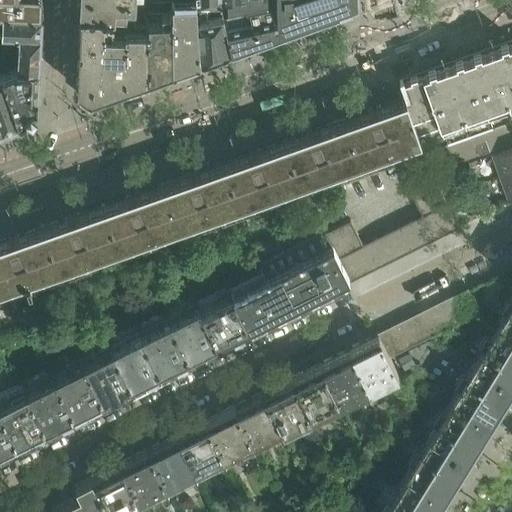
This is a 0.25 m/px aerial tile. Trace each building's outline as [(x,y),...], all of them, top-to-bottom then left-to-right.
[(0,0),(0,11),(41,13),(41,0),(0,0)] [(80,0),(81,8),(106,9),(130,9),(137,10),(137,0),(80,0)] [(175,0),(151,0),(151,5),(152,18),(152,73),(178,64),(175,0)] [(175,0),(178,64),(200,57),(197,35),(194,0),(175,0)] [(219,0),(194,0),(197,35),(200,57),(230,46),(220,9),(219,0)] [(219,0),(220,9),(230,46),(357,1),(357,0),(219,0)] [(106,9),(81,8),(77,93),(84,98),(105,90),(106,9)] [(130,9),(106,9),(105,90),(129,82),(130,9)] [(137,19),(137,10),(130,9),(129,82),(152,73),(152,18),(137,19)] [(40,32),(41,14),(41,13),(0,11),(0,30),(5,30),(17,31),(40,32)] [(38,68),(40,32),(17,31),(16,66),(38,68)] [(511,39),(507,41),(507,40),(501,43),(501,44),(494,46),(494,47),(480,52),(480,50),(473,52),(473,54),(468,56),(470,62),(500,146),(511,141),(511,39)] [(500,146),(470,62),(468,56),(463,58),(462,56),(455,59),(455,60),(435,67),(434,66),(428,68),(428,70),(426,71),(422,72),(424,78),(455,162),(500,146)] [(38,68),(16,66),(1,72),(19,121),(32,116),(36,110),(38,82),(38,68)] [(0,120),(2,126),(19,121),(1,72),(0,72),(0,120)] [(455,162),(424,78),(422,72),(417,74),(416,72),(409,74),(410,76),(404,78),(406,85),(409,94),(405,96),(425,151),(431,171),(455,162)] [(405,96),(343,118),(363,173),(425,151),(405,96)] [(343,118),(284,139),(303,195),(363,173),(343,118)] [(284,139),(223,160),(243,216),(303,195),(284,139)] [(511,147),(493,155),(509,201),(511,200),(511,147)] [(223,160),(163,182),(183,237),(243,216),(223,160)] [(441,189),(434,176),(410,187),(417,200),(441,189)] [(163,182),(103,203),(122,259),(183,237),(163,182)] [(447,202),(441,189),(417,200),(424,213),(436,207),(447,202)] [(458,226),(447,202),(436,207),(447,232),(458,226)] [(465,212),(460,202),(453,205),(457,215),(465,212)] [(103,203),(42,225),(62,280),(122,259),(103,203)] [(436,207),(424,213),(423,214),(435,238),(447,232),(436,207)] [(435,238),(423,214),(412,219),(423,243),(435,238)] [(327,232),(333,244),(360,230),(355,219),(327,232)] [(423,243),(412,219),(399,226),(410,250),(423,243)] [(0,302),(62,280),(42,225),(0,239),(0,302)] [(360,230),(333,244),(339,256),(353,249),(365,243),(366,242),(360,230)] [(388,231),(377,237),(389,261),(400,255),(388,231)] [(352,279),(339,256),(333,244),(327,232),(294,248),(298,255),(300,260),(318,296),(352,279)] [(277,251),(270,237),(251,244),(259,260),(277,251)] [(377,237),(366,242),(365,243),(376,267),(389,261),(377,237)] [(365,243),(353,249),(364,273),(376,267),(365,243)] [(300,260),(298,255),(294,248),(261,265),(267,276),(284,313),(318,296),(300,260)] [(353,249),(339,256),(352,279),(364,273),(353,249)] [(215,257),(181,269),(186,280),(218,264),(215,257)] [(227,261),(221,264),(226,275),(233,272),(227,261)] [(226,275),(221,264),(214,267),(220,278),(226,275)] [(284,313),(267,276),(234,292),(252,329),(284,313)] [(161,283),(155,286),(161,297),(166,295),(161,283)] [(149,289),(154,300),(161,297),(155,286),(149,289)] [(480,312),(469,288),(457,294),(469,318),(480,312)] [(234,292),(202,309),(220,345),(252,329),(234,292)] [(457,294),(446,300),(458,323),(469,318),(457,294)] [(446,300),(435,305),(447,329),(458,323),(446,300)] [(20,306),(22,312),(38,307),(35,301),(20,306)] [(511,301),(499,323),(511,331),(511,301)] [(198,302),(170,316),(191,359),(220,345),(202,309),(198,302)] [(100,304),(94,307),(100,319),(106,316),(100,304)] [(435,305),(424,311),(436,334),(447,329),(435,305)] [(100,319),(94,307),(88,310),(94,322),(100,319)] [(424,311),(413,316),(426,339),(436,334),(424,311)] [(170,316),(142,330),(163,373),(191,359),(170,316)] [(413,316),(403,321),(415,345),(426,339),(413,316)] [(61,333),(68,330),(62,318),(56,322),(61,333)] [(403,321),(393,326),(404,350),(415,345),(403,321)] [(511,331),(499,323),(476,360),(511,381),(511,331)] [(404,350),(393,326),(383,331),(379,333),(391,357),(395,355),(404,350)] [(142,330),(113,344),(134,387),(163,373),(142,330)] [(378,333),(349,348),(371,391),(401,376),(391,357),(379,333),(378,333)] [(113,344),(83,360),(104,402),(134,387),(113,344)] [(349,348),(321,362),(343,406),(371,391),(349,348)] [(406,353),(396,357),(403,371),(411,366),(406,353)] [(83,360),(56,373),(77,416),(104,402),(83,360)] [(511,385),(511,381),(476,360),(453,398),(490,422),(492,418),(495,420),(503,408),(500,406),(511,385)] [(321,362),(292,376),(314,420),(343,406),(321,362)] [(426,373),(421,362),(411,366),(415,373),(417,378),(426,373)] [(56,373),(27,388),(48,430),(77,416),(56,373)] [(406,383),(417,378),(415,373),(404,379),(406,383)] [(264,390),(284,431),(285,434),(314,420),(292,376),(264,390)] [(27,388),(0,401),(0,404),(20,444),(48,430),(27,388)] [(264,390),(234,405),(254,445),(284,431),(264,390)] [(490,422),(453,398),(429,437),(467,460),(480,438),(483,440),(491,428),(487,426),(490,422)] [(0,404),(0,454),(20,444),(0,404)] [(384,404),(379,406),(384,418),(390,416),(384,404)] [(234,405),(205,419),(225,459),(254,445),(234,405)] [(384,418),(379,406),(373,409),(379,420),(384,418)] [(205,419),(177,433),(197,473),(225,459),(205,419)] [(177,433),(148,448),(168,488),(197,473),(177,433)] [(467,460),(429,437),(406,474),(444,498),(446,494),(449,496),(457,484),(453,482),(467,460)] [(377,447),(367,441),(360,454),(370,459),(377,447)] [(148,448),(122,461),(142,501),(168,488),(148,448)] [(323,451),(329,463),(334,460),(328,448),(323,451)] [(92,475),(110,511),(118,511),(142,501),(122,461),(92,475)] [(444,498),(406,474),(384,511),(386,511),(439,511),(445,503),(442,501),(444,498)] [(92,475),(76,484),(80,493),(67,499),(73,511),(110,511),(92,475)] [(277,490),(283,502),(290,498),(283,487),(277,490)] [(310,491),(295,505),(301,511),(314,500),(310,491)] [(73,511),(67,499),(53,506),(55,511),(73,511)] [(259,511),(254,501),(248,504),(252,511),(259,511)]
